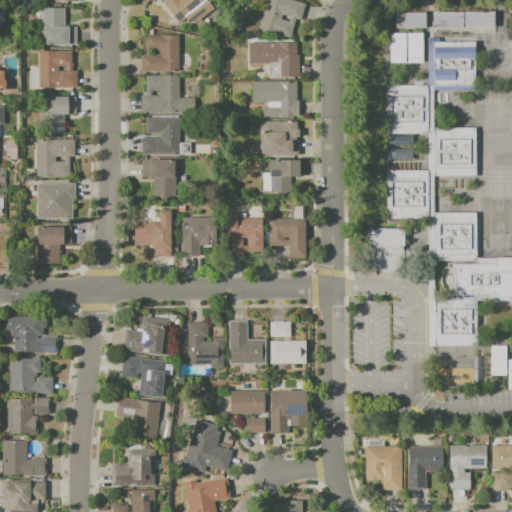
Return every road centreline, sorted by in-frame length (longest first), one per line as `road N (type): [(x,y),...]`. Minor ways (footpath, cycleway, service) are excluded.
road 1 (residential): [(116,0),(78,511)]
road 2 (residential): [(334,291),(0,291)]
road 3 (residential): [(347,0),(337,10),(332,42),(334,291)]
road 4 (residential): [(334,291),(334,467),(350,511)]
